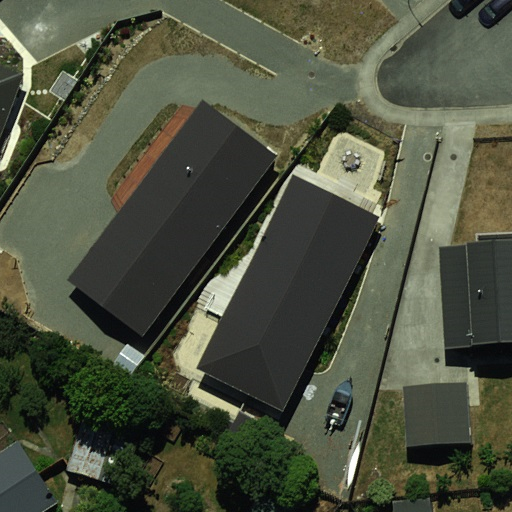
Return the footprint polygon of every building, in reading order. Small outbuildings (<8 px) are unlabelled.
[(270,160),(195,129),(65,288),(125,337),(270,160)] [(292,154),(196,335),(288,378),(372,199),(292,154)] [(511,224),(446,229),(454,347),(511,343),(511,224)] [(472,380),(409,381),(404,442),(475,439),(472,380)] [(20,435),(0,447),(0,511),(39,511),(61,498),(20,435)] [(299,511),(249,486),(235,511),(299,511)]
